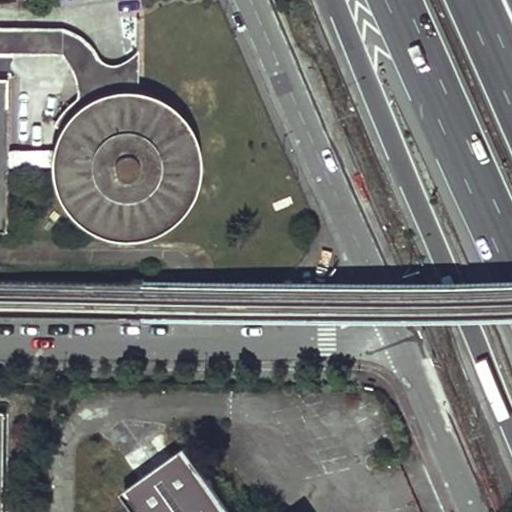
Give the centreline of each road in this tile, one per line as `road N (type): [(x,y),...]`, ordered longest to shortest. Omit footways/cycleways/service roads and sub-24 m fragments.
road 1 (motorway): [(337,0),(511,429)]
road 2 (unclassified): [(401,343),(0,335)]
road 3 (tertiary): [(247,0),(401,343)]
road 4 (motorway): [(396,0),(511,265)]
road 5 (tertiary): [(401,343),(476,511)]
